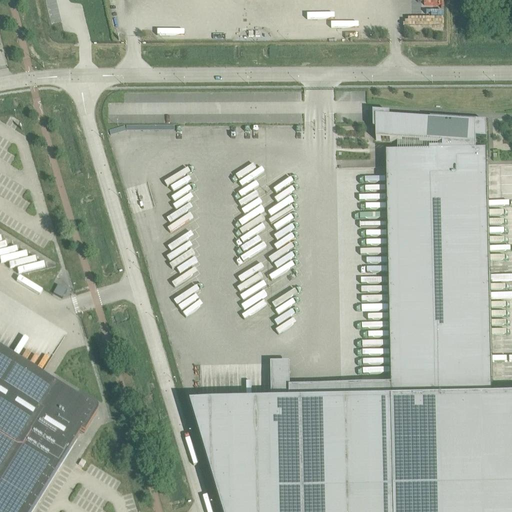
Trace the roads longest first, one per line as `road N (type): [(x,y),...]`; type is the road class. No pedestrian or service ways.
road 1 (unclassified): [(79,76),(203,511)]
road 2 (unclassified): [(511,74),(79,76)]
road 3 (unknown): [(398,74),(385,15),(288,6),(138,8),(127,15),(135,76)]
road 4 (unknown): [(313,150),(311,341),(290,356),(215,348)]
road 5 (unknown): [(215,348),(178,336),(164,316),(144,163),(161,148),(205,148)]
road 6 (unknown): [(205,148),(215,348)]
